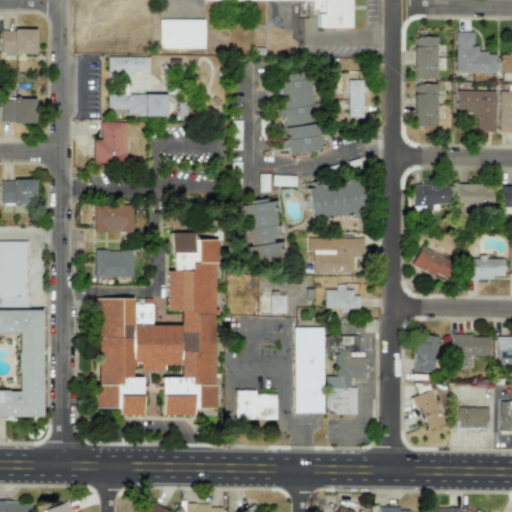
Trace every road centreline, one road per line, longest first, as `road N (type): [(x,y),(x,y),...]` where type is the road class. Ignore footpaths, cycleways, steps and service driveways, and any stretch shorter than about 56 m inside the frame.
road 1 (secondary): [(0,464),(511,472)]
road 2 (residential): [(388,470),(392,0)]
road 3 (residential): [(66,465),(60,0)]
road 4 (residential): [(389,306),(511,307)]
road 5 (residential): [(391,156),(511,157)]
road 6 (residential): [(392,7),(511,8)]
